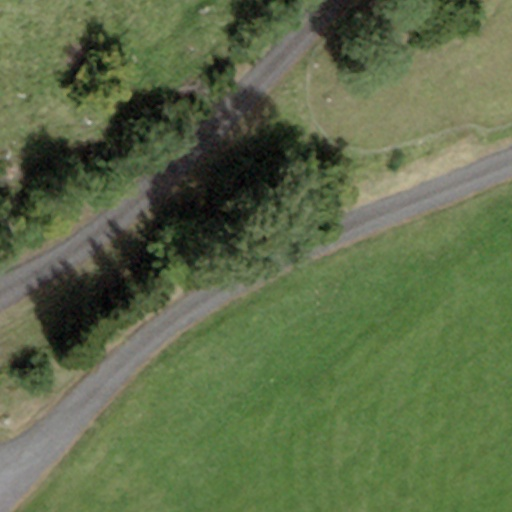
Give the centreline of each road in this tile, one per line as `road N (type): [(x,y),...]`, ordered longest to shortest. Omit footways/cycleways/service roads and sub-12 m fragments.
road 1 (residential): [(511,165),(186,311),(43,445),(0,468)]
road 2 (residential): [(0,299),(118,221),(192,154),(334,0)]
